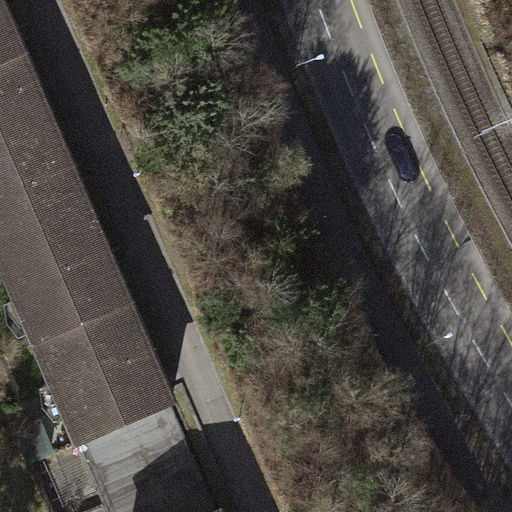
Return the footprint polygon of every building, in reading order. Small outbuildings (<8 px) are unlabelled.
[(0,61),(8,58),(19,53),(11,35),(0,39),(0,61)] [(27,103),(8,58),(0,61),(0,161),(43,143),(55,138),(38,98),(27,103)] [(60,184),(43,143),(0,161),(0,257),(74,227),(87,221),(70,180),(60,184)] [(92,270),(74,227),(0,257),(0,263),(34,343),(125,305),(107,264),(92,270)] [(140,341),(125,305),(34,343),(76,443),(169,404),(162,387),(148,393),(128,346),(140,341)]
